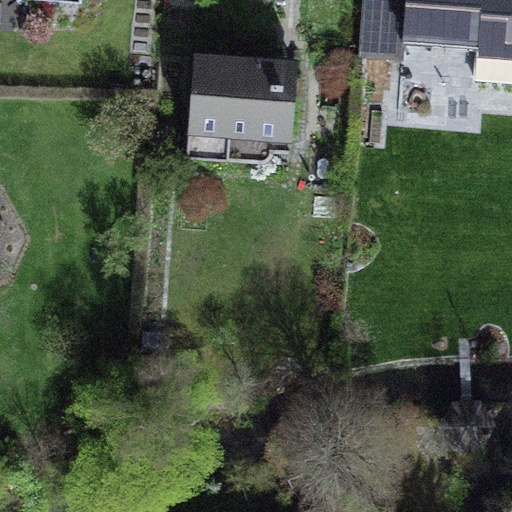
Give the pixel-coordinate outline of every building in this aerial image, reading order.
[(364,0),(361,58),(403,61),(404,45),(407,0),(364,0)] [(511,0),(407,0),(404,45),(475,50),(473,81),(511,83),(511,0)] [(275,139),(291,140),(297,62),(195,54),(187,159),(260,164),(267,162),(274,154),(275,139)] [(455,445),(478,446),(490,427),(480,407),(457,406),(445,425),(455,445)] [(361,511),(348,502),(340,511),(361,511)]
